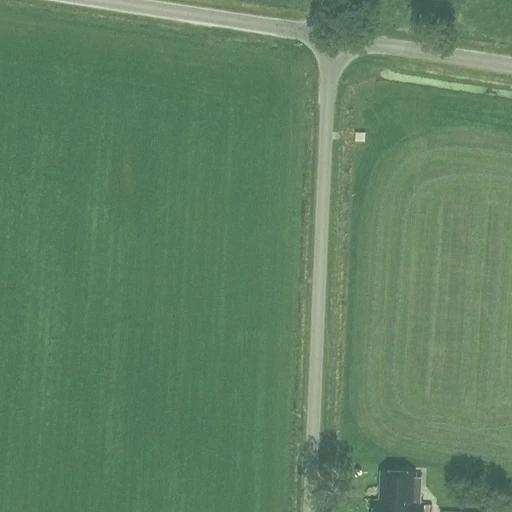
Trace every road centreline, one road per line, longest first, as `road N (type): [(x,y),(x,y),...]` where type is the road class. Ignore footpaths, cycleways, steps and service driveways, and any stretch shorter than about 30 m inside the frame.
road 1 (unclassified): [(308,511),(327,36)]
road 2 (unclassified): [(327,36),(97,0)]
road 3 (unclassified): [(511,66),(327,36)]
